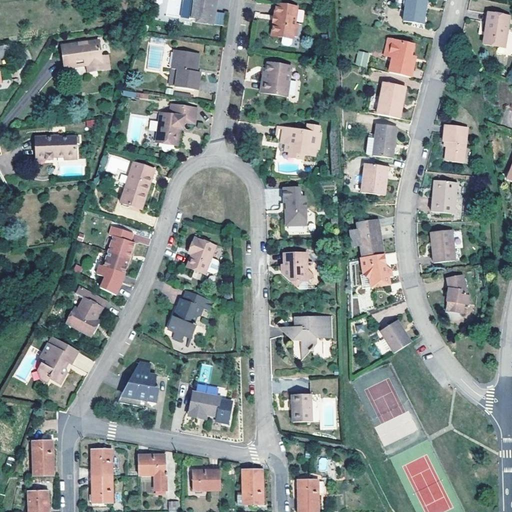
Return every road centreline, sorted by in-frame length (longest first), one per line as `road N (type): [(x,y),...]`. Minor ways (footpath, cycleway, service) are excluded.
road 1 (residential): [(455,0),(405,198),(407,270),(434,344),(453,371),(473,392),(506,403)]
road 2 (residential): [(264,458),(254,188),(241,168),(215,161)]
road 3 (residential): [(215,161),(180,183),(141,294),(74,420)]
road 4 (residential): [(74,420),(264,458)]
road 5 (residential): [(237,0),(215,161)]
